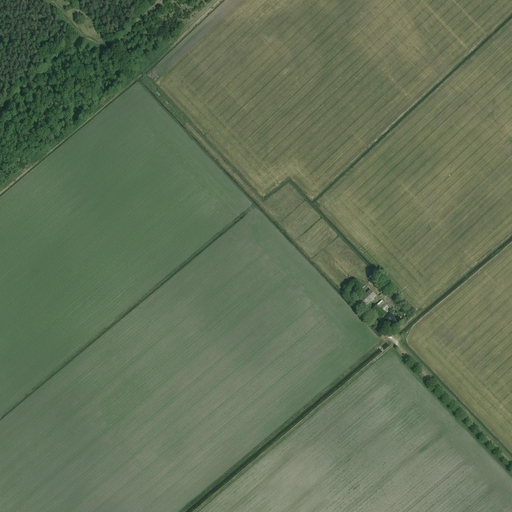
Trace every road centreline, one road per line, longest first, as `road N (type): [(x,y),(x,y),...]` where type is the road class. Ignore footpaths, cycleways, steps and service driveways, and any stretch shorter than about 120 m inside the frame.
road 1 (track): [(0,115),(75,41),(107,46),(165,0)]
road 2 (track): [(392,339),(511,464)]
